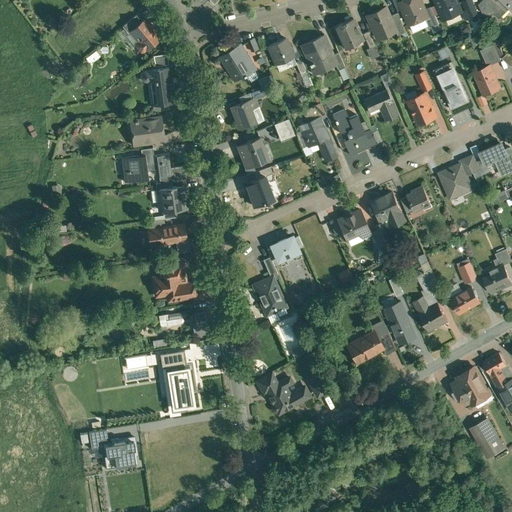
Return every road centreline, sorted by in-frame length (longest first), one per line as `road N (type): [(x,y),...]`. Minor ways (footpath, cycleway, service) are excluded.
road 1 (residential): [(219,243),(511,114)]
road 2 (unclassified): [(248,467),(511,322)]
road 3 (residential): [(219,243),(248,467)]
road 4 (residential): [(192,37),(219,243)]
road 5 (residential): [(192,37),(339,1)]
